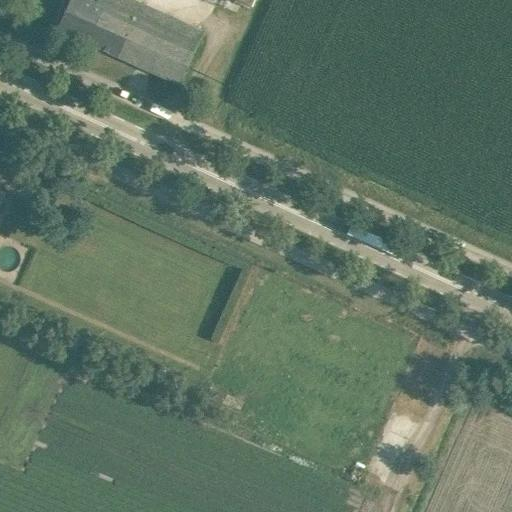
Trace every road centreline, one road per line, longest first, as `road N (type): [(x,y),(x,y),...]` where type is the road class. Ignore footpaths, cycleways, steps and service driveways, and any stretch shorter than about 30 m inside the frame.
road 1 (unclassified): [(511,271),(0,37)]
road 2 (primary): [(511,311),(0,78)]
road 3 (unclassified): [(0,123),(511,354)]
